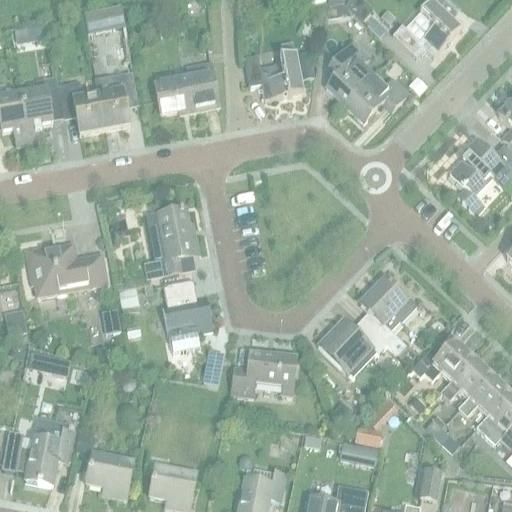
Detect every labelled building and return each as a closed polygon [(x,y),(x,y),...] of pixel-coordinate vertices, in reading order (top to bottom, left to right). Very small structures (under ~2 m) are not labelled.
[(358,0),(354,0),(346,9),(361,24),(372,13),(358,0)] [(432,60),(460,31),(432,4),(420,16),(434,29),(419,44),(402,28),(392,38),(413,58),(421,50),(432,60)] [(337,79),(326,90),(345,108),(351,101),(373,79),(361,67),(369,59),(354,44),(328,71),(337,79)] [(263,103),(303,95),(296,57),(280,60),(283,78),(263,82),(259,59),(245,61),(250,90),(261,88),(263,103)] [(205,114),(218,111),(210,66),(188,71),(190,79),(155,86),(161,118),(189,113),(190,117),(205,114)] [(98,98),(104,133),(129,128),(126,112),(139,109),(132,75),(109,79),(112,95),(98,98)] [(373,79),(351,101),(345,108),(364,126),(383,107),(391,115),(408,98),(392,82),(384,90),(373,79)] [(57,91),(63,121),(64,123),(75,121),(78,138),(104,133),(98,98),(83,101),(80,85),(57,89),(57,91)] [(20,97),(30,147),(44,145),(41,130),(52,128),(51,124),(63,121),(57,91),(45,93),(45,92),(20,97)] [(0,133),(1,133),(2,136),(13,134),(16,150),(30,147),(20,97),(0,100),(0,133)] [(511,106),(511,108),(509,106),(498,118),(511,131),(502,141),(511,150),(511,106)] [(457,201),(476,219),(485,209),(476,200),(493,183),(502,191),(511,180),(511,156),(504,149),(494,159),(476,141),(464,154),(468,158),(450,177),(465,192),(457,201)] [(185,212),(157,217),(144,219),(153,265),(143,267),(146,282),(184,274),(182,261),(197,259),(193,234),(189,235),(185,212)] [(38,300),(105,287),(100,259),(76,264),(73,248),(47,253),(47,249),(29,252),(29,256),(25,257),(31,288),(35,287),(38,300)] [(406,349),(390,334),(399,324),(400,326),(415,310),(384,280),(359,305),(375,320),(366,329),(386,348),(397,359),(406,349)] [(170,341),(173,356),(200,350),(197,335),(212,332),(205,297),(196,299),(193,283),(163,289),(167,305),(162,306),(169,342),(170,341)] [(366,329),(358,338),(343,323),(318,349),(341,371),(365,346),(377,357),(386,348),(366,329)] [(450,384),(472,361),(454,343),(445,352),(438,345),(412,372),(419,380),(423,376),(431,383),(440,374),(450,384)] [(291,400),(296,361),(249,355),(247,372),(234,370),(230,397),(253,400),(254,386),(286,390),(285,399),(291,400)] [(472,361),(450,384),(440,395),(448,403),(458,393),(468,402),(490,378),(472,361)] [(486,419),(509,396),(490,378),(468,402),(458,413),(466,420),(476,410),(486,419)] [(486,419),(476,431),(485,439),(495,449),(501,442),(509,450),(511,453),(511,398),(509,396),(486,419)] [(8,438),(0,473),(12,476),(13,473),(26,476),(24,483),(51,489),(57,461),(69,464),(74,431),(68,430),(70,423),(54,420),(52,428),(36,425),(30,455),(17,453),(19,441),(8,438)] [(125,504),(133,465),(92,457),(86,488),(112,493),(110,501),(125,504)] [(188,511),(195,477),(155,469),(149,500),(175,505),(173,511),(188,511)] [(435,505),(441,475),(425,472),(419,501),(435,505)] [(280,505),(286,478),(272,475),(270,487),(244,482),(238,511),(266,511),(268,503),(280,505)] [(363,511),(366,496),(338,491),(335,504),(307,499),(304,511),(363,511)]
